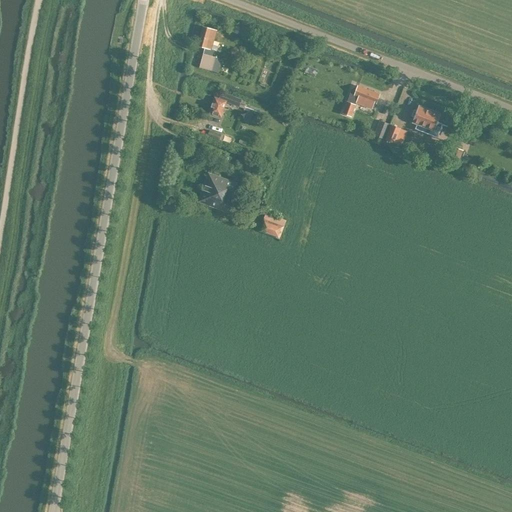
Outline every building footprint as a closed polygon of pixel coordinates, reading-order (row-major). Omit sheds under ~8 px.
[(216,29),(203,26),(198,45),(205,47),(200,67),(211,70),(215,56),(212,56),(213,49),(216,50),(218,41),(214,40),(216,29)] [(379,93),(358,85),(356,90),(352,88),(342,113),(351,116),(356,103),(371,108),(374,102),(376,103),(379,93)] [(221,116),(226,101),(239,106),(244,108),(243,109),(264,116),(266,110),(246,103),(246,101),(242,99),(242,98),(233,95),(222,91),(220,98),(215,97),(209,112),(221,116)] [(440,113),(418,104),(411,121),(427,127),(426,132),(437,136),(440,126),(441,126),(442,123),(438,121),(438,120),(437,120),(440,113)] [(389,123),(379,119),(374,134),(383,138),(389,123)] [(400,127),(390,123),(384,138),(395,142),(400,127)] [(210,129),(207,136),(219,140),(221,133),(210,129)] [(461,149),(453,145),(448,157),(456,160),(461,149)] [(233,191),(236,182),(208,172),(198,201),(228,211),(235,191),(233,191)] [(279,238),(286,220),(266,213),(259,231),(279,238)]
